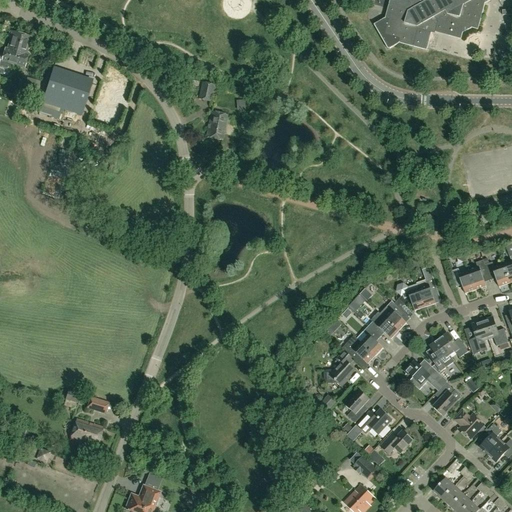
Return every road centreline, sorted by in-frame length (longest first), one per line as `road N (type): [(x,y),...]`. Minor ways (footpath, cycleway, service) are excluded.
road 1 (unclassified): [(98,511),(180,290),(188,174)]
road 2 (unclassified): [(188,174),(175,121),(147,80),(98,45),(16,11),(9,0)]
road 3 (residential): [(511,297),(424,323),(382,375),(382,389),(449,445)]
road 4 (unclassified): [(188,174),(219,176),(435,241)]
road 5 (tertiary): [(311,0),(379,89),(422,101),(511,101)]
